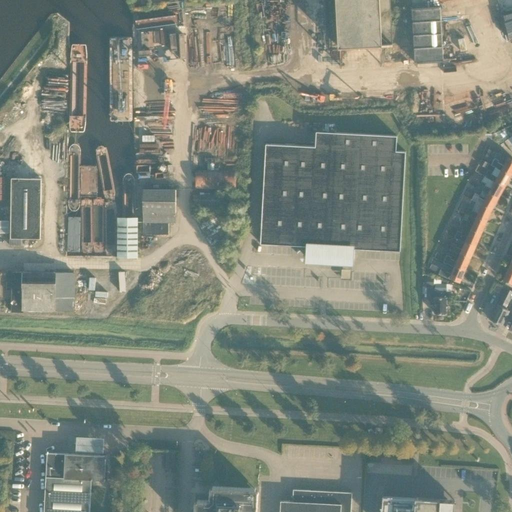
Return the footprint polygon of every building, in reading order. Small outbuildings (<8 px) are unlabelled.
[(336,0),(339,46),(392,43),(390,0),(336,0)] [(413,8),(414,62),(443,61),(441,7),(413,8)] [(397,34),(405,33),(404,20),(397,21),(397,34)] [(397,136),(336,133),(335,148),(266,144),(261,244),(306,246),(306,256),(354,259),(355,249),(400,251),(405,151),(396,151),(397,136)] [(485,156),(490,158),(493,152),(489,149),(485,156)] [(511,175),(511,173),(511,159),(509,158),(504,166),(498,162),(499,160),(495,158),(491,165),(501,170),(502,169),(511,175)] [(489,164),(481,159),(479,163),(486,168),(489,164)] [(505,186),(511,175),(502,169),(501,170),(497,177),(491,174),(492,172),(488,170),(485,176),(495,182),(495,181),(505,186)] [(196,189),(236,189),(236,172),(196,172),(196,189)] [(485,176),(478,188),(488,194),(489,193),(498,198),(505,186),(495,181),(495,182),(485,176)] [(41,178),(11,178),(11,238),(41,239),(41,178)] [(472,198),(475,192),(467,188),(464,194),(472,198)] [(177,191),(145,191),(144,213),(145,213),(145,235),(170,235),(170,223),(177,223),(177,213),(177,191)] [(492,209),(498,198),(489,193),(488,194),(484,200),(478,197),(479,195),(475,193),(472,199),(482,205),(482,204),(492,209)] [(223,195),(193,195),(193,205),(223,205),(223,195)] [(458,211),(465,213),(468,207),(461,204),(458,211)] [(487,222),(492,209),(482,204),(482,205),(478,213),(472,211),(473,209),(468,207),(465,214),(469,215),(476,218),(477,217),(487,222)] [(481,233),(487,222),(477,217),(476,218),(469,215),(467,220),(463,219),(460,226),(463,227),(471,230),(471,229),(481,233)] [(476,246),(481,233),(471,229),(471,230),(463,227),(460,232),(457,231),(454,237),(465,242),(466,241),(476,246)] [(471,258),(476,246),(466,241),(465,242),(462,250),(456,247),(457,245),(452,243),(449,250),(460,255),(460,254),(471,258)] [(447,256),(445,255),(445,254),(439,252),(436,258),(455,267),(455,266),(465,270),(471,258),(460,254),(460,255),(457,262),(451,259),(451,257),(447,255),(447,256)] [(460,282),(465,270),(455,266),(455,267),(451,274),(445,271),(446,269),(442,267),(439,274),(450,279),(450,278),(460,282)] [(511,268),(509,268),(503,280),(511,283),(511,268)] [(342,277),(351,278),(351,270),(343,269),(342,277)] [(74,273),(12,272),(12,312),(24,312),(24,310),(55,310),(74,310),(74,273)] [(423,286),(434,286),(434,278),(424,277),(423,286)] [(435,313),(446,314),(447,291),(435,291),(435,287),(427,287),(426,299),(435,299),(435,313)] [(511,290),(505,287),(502,294),(503,294),(491,319),(502,325),(510,310),(506,308),(511,298),(511,290)] [(471,291),(465,288),(461,298),(467,301),(471,291)] [(103,439),(76,438),(75,452),(102,454),(103,439)] [(90,511),(92,480),(93,455),(48,453),(44,511),(90,511)] [(93,455),(92,480),(106,481),(107,455),(106,455),(106,456),(93,455)] [(255,511),(257,490),(213,488),(212,502),(198,501),(197,511),(255,511)] [(351,511),(353,492),(294,489),(293,501),(281,501),(280,511),(351,511)] [(453,511),(454,500),(382,495),(380,511),(453,511)]
